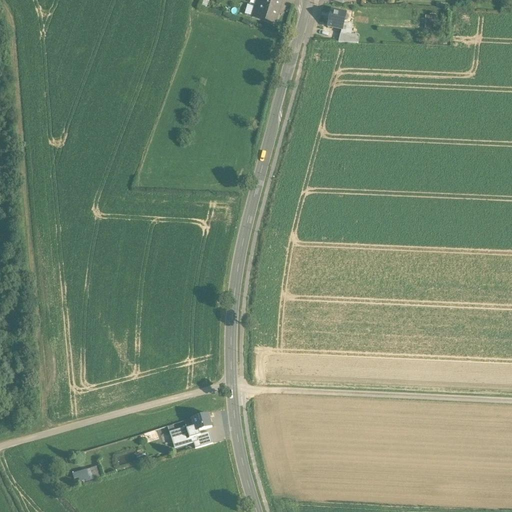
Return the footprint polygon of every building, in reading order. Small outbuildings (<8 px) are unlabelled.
[(277,0),(261,0),(259,8),(255,7),(252,17),(272,24),(276,10),(278,11),(281,1),(277,0)] [(345,14),(331,11),(327,27),(341,30),(343,22),(345,23),(346,22),(348,21),(348,19),(348,17),(348,16),(347,15),(345,14)] [(434,17),(425,17),(424,29),(433,29),(434,17)] [(358,36),(340,35),(338,43),(358,44),(358,36)] [(208,416),(191,421),(192,424),(195,433),(211,428),(208,416)] [(188,425),(192,424),(191,421),(176,425),(178,431),(182,429),(188,428),(188,425)] [(195,433),(192,424),(188,425),(188,428),(182,429),(185,436),(195,433)] [(182,429),(178,431),(176,431),(180,443),(186,441),(185,436),(182,429)] [(213,435),(202,438),(204,444),(215,441),(213,435)] [(170,446),(174,457),(193,451),(192,448),(191,444),(190,440),(170,446)] [(78,482),(100,477),(98,467),(76,472),(78,482)]
